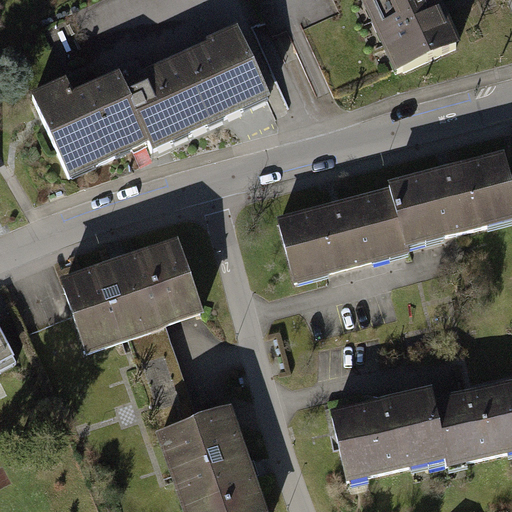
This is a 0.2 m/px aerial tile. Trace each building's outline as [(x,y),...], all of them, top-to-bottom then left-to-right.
[(366,0),(361,3),(396,79),(457,51),(433,0),(366,0)] [(36,104),(70,182),(137,152),(144,166),(269,111),(238,41),(114,94),(110,85),(73,101),(68,90),(36,104)] [(511,172),(506,151),(392,181),(394,189),(409,246),(511,219),(511,172)] [(394,189),(279,219),(296,284),(411,255),(409,246),(394,189)] [(178,238),(63,278),(89,353),(128,340),(167,326),(204,314),(178,238)] [(128,340),(160,432),(199,418),(167,326),(128,340)] [(0,377),(17,369),(0,336),(0,377)] [(511,387),(438,404),(452,468),(454,477),(511,463),(511,387)] [(436,395),(331,419),(347,491),(452,468),(438,404),(436,395)] [(160,432),(187,511),(271,511),(235,406),(199,418),(160,432)]
